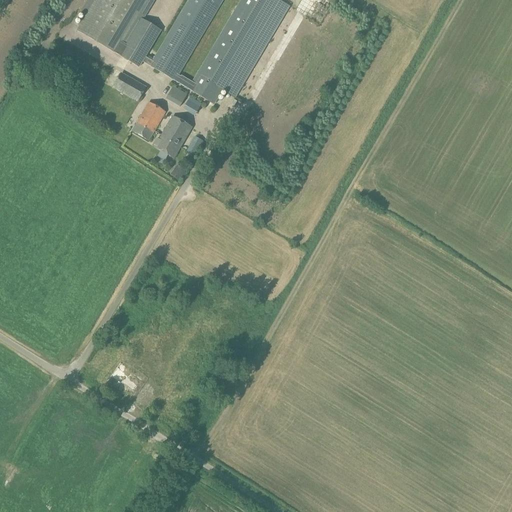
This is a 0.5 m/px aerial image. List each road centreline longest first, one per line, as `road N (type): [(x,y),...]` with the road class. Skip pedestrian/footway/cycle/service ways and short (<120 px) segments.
road 1 (track): [(190,456),(460,0)]
road 2 (unclassified): [(277,511),(0,336)]
